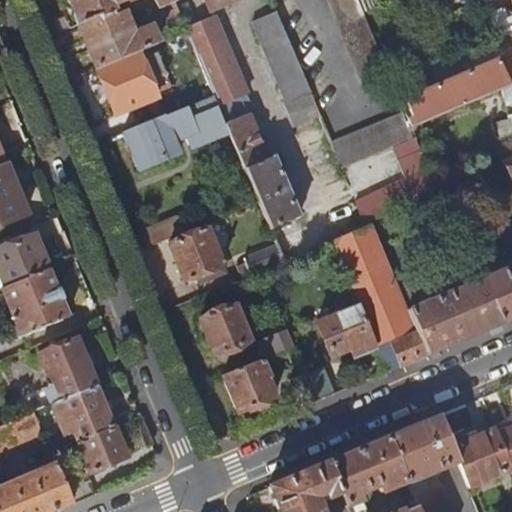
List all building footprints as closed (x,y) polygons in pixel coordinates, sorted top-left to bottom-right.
[(66,0),(78,26),(91,21),(92,22),(112,14),(109,8),(123,2),(121,0),(66,0)] [(121,0),(123,2),(123,4),(132,0),(150,0),(156,11),(158,10),(163,20),(178,13),(172,0),(121,0)] [(206,0),(212,12),(238,0),(206,0)] [(327,0),(364,88),(390,77),(364,15),(363,14),(357,0),(327,0)] [(357,0),(363,14),(376,8),(372,0),(357,0)] [(483,16),(492,36),(511,27),(511,0),(511,3),(511,16),(508,17),(503,8),(483,16)] [(257,202),(269,229),(297,216),(272,156),(265,159),(254,132),(256,131),(250,115),(254,113),(214,18),(194,26),(187,9),(178,13),(186,32),(205,78),(213,96),(228,133),(257,202)] [(252,23),(285,102),(309,92),(276,13),(252,23)] [(78,26),(96,70),(138,52),(157,44),(150,29),(131,37),(122,14),(113,18),(112,14),(92,22),(91,21),(78,26)] [(96,70),(115,116),(157,98),(138,52),(96,70)] [(407,101),(418,126),(501,90),(511,85),(511,69),(504,71),(499,61),(407,101)] [(182,88),(189,106),(213,96),(205,78),(182,88)] [(511,85),(501,90),(506,107),(511,104),(511,143),(498,150),(503,163),(511,159),(511,85)] [(283,105),(293,129),(318,118),(308,94),(283,105)] [(122,134),(138,171),(180,153),(176,144),(186,140),(188,145),(193,143),(194,147),(228,133),(213,96),(189,106),(176,111),(165,116),(122,134)] [(333,143),(343,168),(413,140),(403,115),(333,143)] [(499,123),(503,137),(511,135),(511,115),(508,117),(509,121),(499,123)] [(413,140),(394,148),(408,179),(357,201),(367,225),(370,223),(432,195),(439,191),(417,139),(413,140)] [(511,159),(503,163),(502,164),(511,186),(511,159)] [(0,226),(26,216),(5,165),(0,166),(0,226)] [(511,225),(499,231),(507,251),(511,248),(511,225)] [(332,243),(377,350),(389,345),(399,368),(427,357),(417,333),(412,335),(366,228),(332,243)] [(168,246),(183,283),(194,278),(218,268),(222,267),(206,229),(168,246)] [(0,282),(3,290),(48,272),(33,236),(0,250),(0,282)] [(242,259),(249,276),(260,272),(283,262),(275,244),(242,259)] [(503,270),(470,284),(489,331),(511,320),(511,266),(509,262),(506,264),(508,268),(509,271),(505,273),(503,270)] [(397,286),(417,333),(427,357),(489,331),(470,284),(445,295),(447,298),(442,300),(441,297),(439,292),(435,294),(437,298),(416,307),(410,292),(427,284),(418,263),(399,270),(404,283),(397,286)] [(194,278),(198,288),(222,278),(218,268),(194,278)] [(0,292),(20,339),(68,319),(48,272),(3,290),(0,292)] [(199,322),(214,358),(248,342),(233,307),(199,322)] [(315,324),(330,357),(349,350),(353,358),(375,349),(357,307),(315,324)] [(259,343),(267,359),(293,348),(286,332),(259,343)] [(37,356),(50,387),(43,389),(51,406),(96,387),(76,340),(37,356)] [(376,351),(386,374),(399,368),(389,345),(377,350),(376,351)] [(261,361),(221,378),(237,414),(275,398),(268,380),(269,379),(261,361)] [(323,367),(304,375),(316,403),(335,395),(323,367)] [(287,382),(299,410),(316,403),(304,375),(287,382)] [(51,406),(64,439),(73,435),(77,444),(113,429),(96,387),(51,406)] [(0,427),(0,454),(42,437),(32,414),(0,427)] [(449,511),(439,487),(428,492),(423,479),(436,473),(458,465),(451,448),(439,417),(422,424),(387,439),(406,484),(417,511),(449,511)] [(495,430),(511,472),(511,473),(511,430),(509,424),(495,430)] [(77,444),(90,474),(125,460),(113,429),(77,444)] [(451,448),(458,465),(468,490),(511,472),(495,430),(451,448)] [(417,511),(414,511),(365,511),(362,504),(380,496),(380,494),(406,484),(387,439),(370,446),(327,464),(341,496),(346,508),(347,511),(417,511)] [(268,489),(277,511),(322,511),(318,500),(325,497),(327,502),(341,496),(327,464),(296,477),(268,489)] [(12,484),(0,488),(0,511),(56,511),(72,506),(62,483),(54,466),(28,477),(29,481),(14,487),(12,484)] [(423,479),(428,492),(439,487),(441,486),(436,473),(423,479)] [(62,483),(72,506),(96,495),(91,482),(84,485),(80,475),(62,483)]
